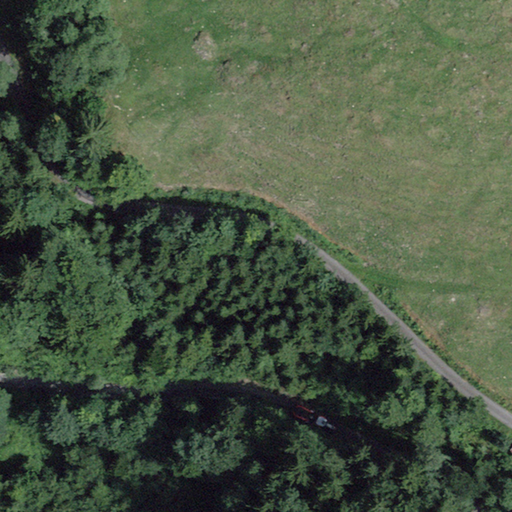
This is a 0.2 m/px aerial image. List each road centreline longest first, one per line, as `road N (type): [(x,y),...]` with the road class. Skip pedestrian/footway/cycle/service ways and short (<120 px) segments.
road 1 (unclassified): [(0,46),(44,155),(60,175),(113,199),(231,214),(301,242),(465,390),(511,421)]
road 2 (unclassified): [(477,511),(430,472),(250,392),(0,380)]
road 3 (track): [(336,267),(487,291)]
